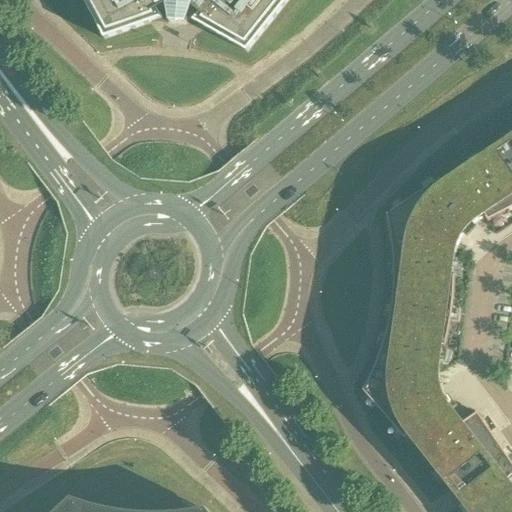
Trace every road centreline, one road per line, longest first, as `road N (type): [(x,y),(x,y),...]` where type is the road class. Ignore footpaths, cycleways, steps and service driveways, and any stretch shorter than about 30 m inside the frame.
road 1 (secondary): [(446,0),(185,216)]
road 2 (secondary): [(267,208),(508,0)]
road 3 (residential): [(511,82),(410,150),(299,269)]
road 4 (residential): [(413,511),(365,449),(332,386),(294,305),(299,269)]
road 5 (residential): [(192,136),(147,131),(21,0)]
road 6 (residential): [(192,136),(361,0)]
road 7 (secondary): [(0,426),(121,328)]
road 8 (unclassified): [(0,496),(120,413)]
road 9 (tertiary): [(337,511),(256,407)]
road 10 (secondary): [(211,316),(242,240),(267,208)]
